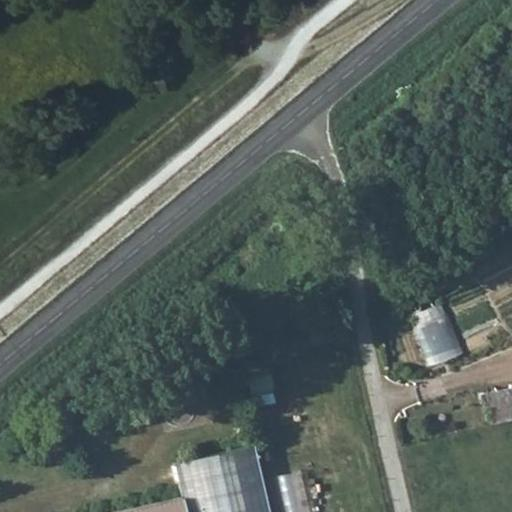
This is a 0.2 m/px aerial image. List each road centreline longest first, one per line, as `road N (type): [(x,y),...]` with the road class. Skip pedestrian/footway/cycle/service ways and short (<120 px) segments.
road 1 (secondary): [(434,0),(0,362)]
road 2 (track): [(292,119),(332,183),(401,511)]
